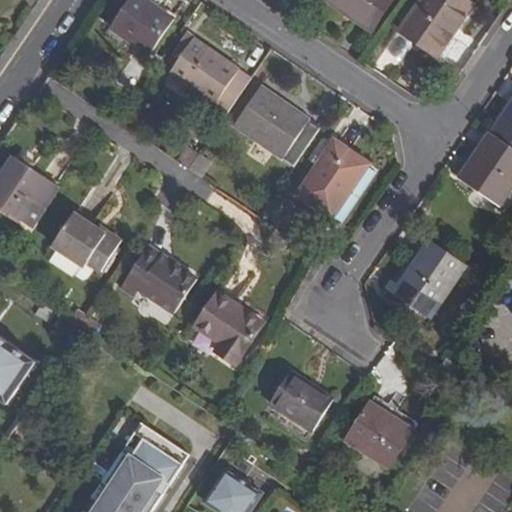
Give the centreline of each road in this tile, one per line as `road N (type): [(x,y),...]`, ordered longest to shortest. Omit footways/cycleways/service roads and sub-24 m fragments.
road 1 (residential): [(436,140),(318,316),(364,352)]
road 2 (residential): [(436,140),(231,0)]
road 3 (residential): [(511,32),(436,140)]
road 4 (residential): [(72,0),(0,105)]
